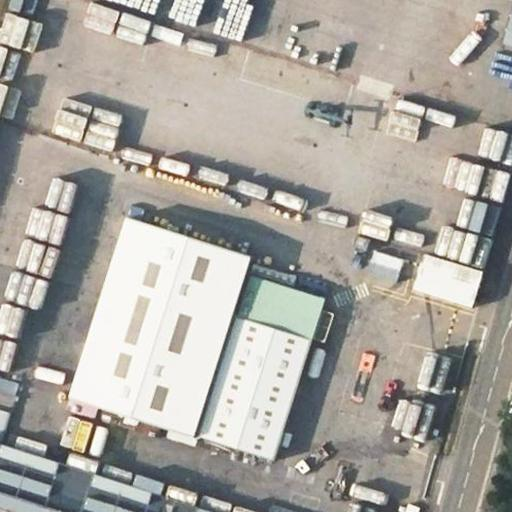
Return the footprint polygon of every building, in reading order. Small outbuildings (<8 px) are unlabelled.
[(100,0),(170,20),(175,0),(100,0)] [(511,48),(511,0),(499,45),(511,48)] [(511,166),(511,164),(511,136),(475,126),(467,153),(511,166)] [(511,200),(511,198),(511,169),(402,147),(396,176),(511,200)] [(44,344),(84,185),(41,175),(1,334),(44,344)] [(492,268),(507,207),(395,179),(388,208),(400,211),(392,243),(492,268)] [(201,436),(239,315),(233,314),(252,255),(128,216),(71,397),(200,438),(201,436)] [(422,292),(483,312),(495,275),(433,256),(422,292)] [(316,327),(242,303),(239,315),(313,339),(316,327)] [(275,459),(313,339),(239,315),(201,436),(275,459)] [(6,339),(0,361),(0,368),(32,377),(40,348),(6,339)] [(416,358),(410,392),(440,398),(446,363),(416,358)] [(0,402),(14,406),(21,385),(0,378),(0,402)] [(24,423),(31,398),(20,395),(12,420),(24,423)] [(399,395),(389,429),(431,441),(441,407),(399,395)] [(238,511),(6,434),(0,451),(0,506),(18,511),(238,511)] [(379,511),(382,497),(333,489),(329,511),(328,511),(379,511)]
